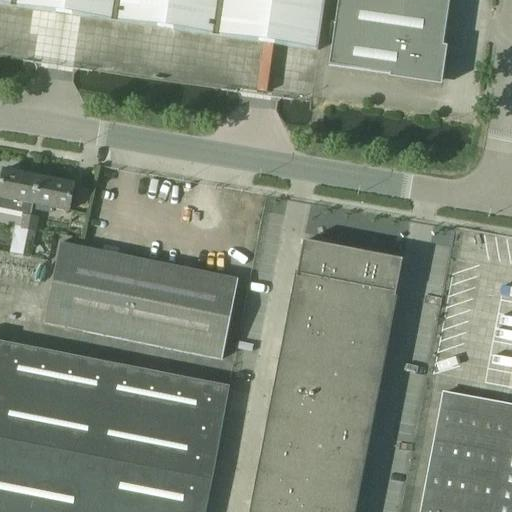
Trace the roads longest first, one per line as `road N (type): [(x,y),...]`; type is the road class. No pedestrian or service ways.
road 1 (unclassified): [(492,201),(0,120)]
road 2 (unclassified): [(511,57),(492,201)]
